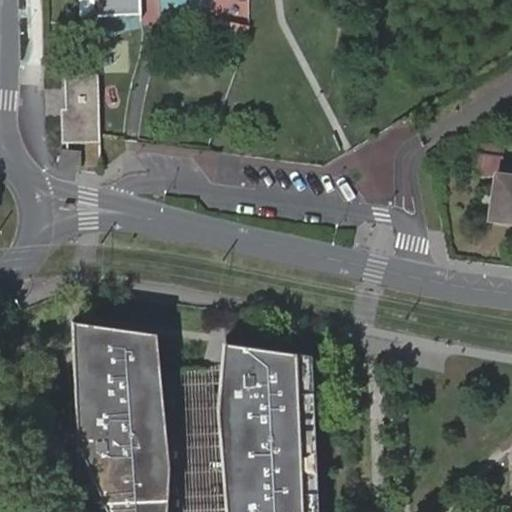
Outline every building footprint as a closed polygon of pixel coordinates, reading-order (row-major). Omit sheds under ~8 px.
[(91,0),(92,14),(132,13),(131,0),(91,0)] [(138,0),(131,0),(132,13),(139,13),(138,0)] [(95,79),(63,79),(65,142),(98,140),(95,79)] [(57,169),(78,172),(81,152),(59,150),(57,169)] [(511,181),(496,179),(490,224),(511,226),(511,181)] [(154,335),(72,323),(76,444),(106,511),(165,511),(169,470),(154,335)] [(317,511),(309,358),(224,343),(217,414),(225,511),(317,511)]
